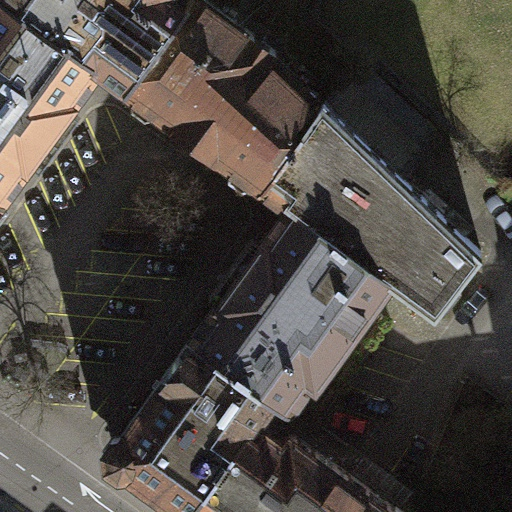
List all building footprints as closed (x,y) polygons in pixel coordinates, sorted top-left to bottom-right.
[(6,0),(0,0),(0,197),(2,199),(97,69),(99,66),(6,0)] [(6,0),(99,66),(97,69),(126,89),(185,7),(183,6),(175,0),(6,0)] [(185,7),(126,89),(260,186),(322,99),(274,54),(277,50),(206,0),(187,0),(183,6),(185,7)] [(364,62),(325,102),(405,177),(443,137),(364,62)] [(322,99),(260,186),(286,205),(289,202),(391,276),(390,278),(434,311),(482,250),(405,177),(325,102),(322,99)] [(286,205),(192,337),(273,396),(271,399),(280,405),(289,405),(293,401),(311,377),(317,381),(390,278),(391,276),(289,202),(286,205)] [(187,511),(255,417),(257,418),(271,399),(273,396),(192,337),(108,454),(187,511)] [(257,418),(255,417),(187,511),(188,511),(389,511),(394,506),(294,434),(287,434),(284,438),(257,418)] [(407,511),(396,503),(394,506),(389,511),(407,511)]
